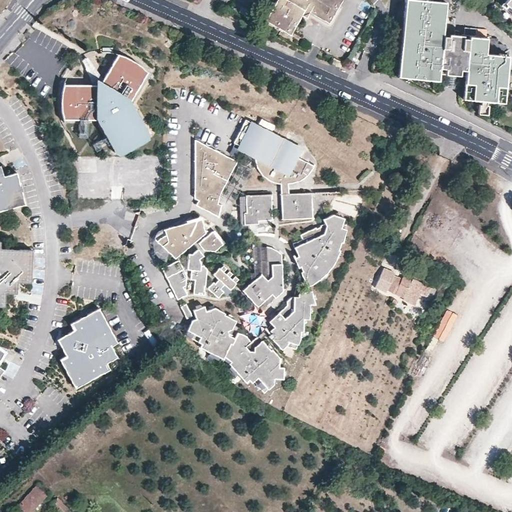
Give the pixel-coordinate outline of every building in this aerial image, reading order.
[(276,0),(265,21),(290,36),(300,17),(309,14),(328,24),(342,0),(276,0)] [(445,4),(404,0),(403,0),(396,78),(437,82),(438,74),(464,77),(462,100),(503,103),(507,53),(502,46),(497,45),(497,40),(468,37),(467,40),(461,39),(461,37),(448,35),(447,38),(441,37),(444,10),(445,4)] [(510,2),(509,1),(508,0),(503,0),(500,4),(511,14),(511,3),(510,2)] [(144,70),(131,61),(122,58),(115,56),(99,87),(65,85),(62,92),(60,104),(61,116),(64,125),(99,123),(114,155),(121,154),(136,147),(142,143),(149,135),(130,106),(150,77),(144,70)] [(331,65),(339,68),(342,63),(333,59),(331,65)] [(486,107),(478,106),(477,115),(485,115),(486,107)] [(282,185),(282,196),(283,221),(314,220),(313,195),(289,196),(289,185),(295,185),(298,184),(303,182),(306,179),(310,176),(313,172),(315,168),(299,160),(304,149),(247,122),(235,146),(245,150),(244,153),(257,160),(257,163),(257,167),(259,170),(263,176),(265,179),(270,182),(274,184),(282,185)] [(197,143),(196,201),(199,202),(197,207),(220,219),(222,207),(218,206),(220,198),(237,164),(197,143)] [(0,166),(0,213),(25,207),(16,174),(3,177),(0,167),(0,166)] [(336,190),(329,208),(355,217),(361,199),(336,190)] [(273,222),(272,196),(247,197),(248,214),(245,214),(246,226),(259,226),(259,222),(273,222)] [(343,245),(348,231),(342,229),(345,220),(334,216),(324,221),(326,225),(321,227),(321,229),(318,230),(317,229),(301,237),(303,241),(292,246),(310,287),(319,282),(329,273),(337,263),(340,252),(339,252),(342,245),(343,245)] [(158,243),(176,260),(206,235),(204,228),(199,226),(194,224),(188,224),(182,224),(177,226),(171,228),(166,232),(166,236),(164,236),(162,237),(160,239),(159,241),(158,243)] [(224,246),(214,233),(213,234),(200,245),(205,252),(216,253),(224,246)] [(32,252),(0,250),(0,243),(0,242),(0,308),(4,309),(5,295),(16,296),(17,285),(30,285),(32,252)] [(283,287),(282,256),(279,253),(273,249),(267,248),(268,262),(261,263),(262,274),(243,292),(258,308),(273,296),(277,292),(275,289),(277,288),(283,287)] [(202,267),(201,261),(205,257),(199,251),(193,255),(189,255),(188,271),(192,272),(192,281),(196,282),(194,296),(205,297),(208,270),(205,267),(202,267)] [(188,277),(180,261),(163,270),(178,301),(188,296),(184,288),(187,287),(188,277)] [(242,281),(224,265),(219,269),(220,270),(214,276),(220,281),(216,285),(214,284),(209,290),(219,300),(221,297),(225,293),(223,291),(226,287),(231,292),(237,285),(238,285),(242,281)] [(430,285),(404,273),(402,277),(393,274),(386,290),(403,297),(402,299),(414,305),(420,292),(426,295),(430,285)] [(284,292),(283,287),(277,288),(275,289),(277,292),(273,296),(276,299),(284,292)] [(316,306),(313,292),(299,296),(299,298),(293,298),(288,303),(288,306),(270,323),(275,328),(271,332),(272,334),(270,337),(283,351),(287,348),(297,351),(301,340),(302,333),(304,333),(305,321),(311,321),(311,306),(316,306)] [(193,317),(187,305),(182,308),(188,320),(193,317)] [(236,339),(230,337),(229,333),(233,331),(235,327),(237,322),(225,316),(226,314),(216,309),(207,313),(205,308),(194,312),(197,320),(193,322),(186,336),(202,345),(201,349),(224,361),(230,365),(246,384),(250,381),(252,384),(255,382),(265,394),(275,386),(275,380),(285,381),(285,369),(280,368),(281,359),(273,351),(272,352),(263,342),(255,349),(255,353),(250,352),(246,348),(251,343),(249,339),(245,336),(242,335),(238,334),(236,339)] [(119,344),(104,316),(100,309),(71,325),(74,332),(58,341),(66,358),(63,359),(60,361),(76,390),(111,371),(108,365),(118,359),(117,356),(113,348),(119,344)] [(240,330),(235,327),(233,331),(229,333),(230,337),(236,339),(238,334),(240,330)] [(24,511),(30,511),(46,496),(36,486),(18,506),(24,511)] [(71,511),(57,498),(51,505),(57,511),(71,511)]
